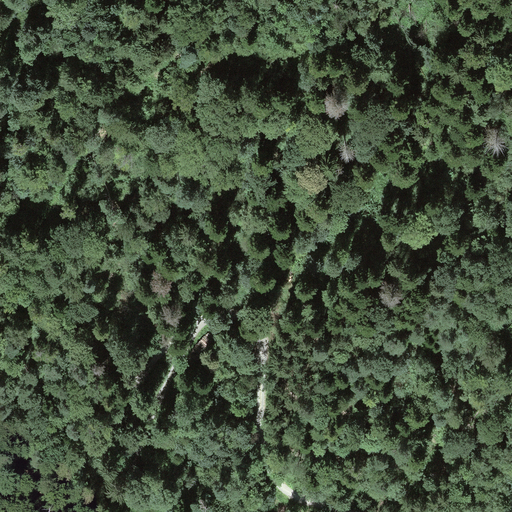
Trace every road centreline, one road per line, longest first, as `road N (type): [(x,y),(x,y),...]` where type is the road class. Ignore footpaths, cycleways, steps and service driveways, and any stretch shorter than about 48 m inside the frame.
road 1 (track): [(0,481),(71,458),(182,330),(221,312),(245,318),(261,338),(261,445),(270,473),(289,492),(346,511)]
road 2 (track): [(111,511),(161,392),(206,316)]
road 3 (track): [(0,147),(32,197),(49,208),(118,188)]
